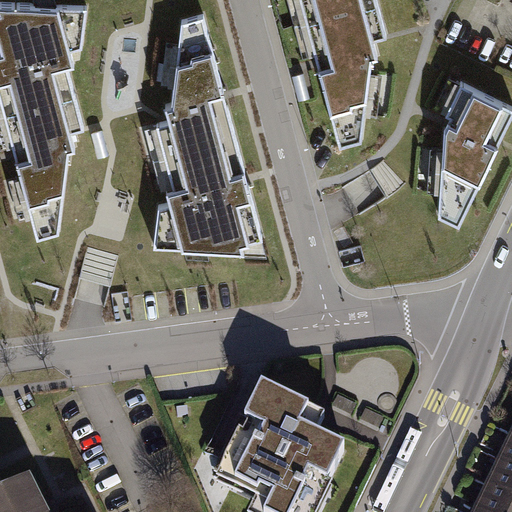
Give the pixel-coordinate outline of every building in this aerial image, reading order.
[(0,0),(0,94),(5,112),(76,93),(67,63),(75,61),(71,47),(82,44),(87,5),(57,3),(35,2),(0,0)] [(307,21),(301,0),(288,0),(303,56),(315,53),(307,21)] [(301,0),(307,21),(378,3),(377,0),(301,0)] [(387,35),(378,3),(307,21),(315,53),(316,54),(329,50),(331,56),(332,63),(319,66),(339,144),(362,138),(365,113),(370,72),(372,55),(378,53),(374,38),(387,35)] [(157,124),(165,155),(236,137),(226,97),(204,13),(182,20),(179,41),(174,84),(172,102),(166,103),(169,114),(170,119),(157,123),(157,124)] [(174,84),(179,41),(167,40),(162,83),(174,84)] [(329,50),(316,54),(319,66),(332,63),(331,56),(329,50)] [(383,74),(370,72),(365,113),(377,115),(383,74)] [(446,111),(461,82),(450,76),(435,106),(446,111)] [(439,213),(459,223),(511,113),(511,105),(461,81),(461,82),(446,111),(446,113),(450,115),(458,118),(455,125),(453,130),(444,126),(443,147),(440,190),(439,213)] [(85,126),(76,93),(5,112),(13,144),(16,155),(21,175),(32,214),(38,235),(59,230),(69,147),(76,145),(71,130),(76,128),(85,126)] [(0,142),(1,147),(13,144),(5,112),(0,113),(0,142)] [(458,118),(450,115),(444,126),(453,130),(455,125),(458,118)] [(145,127),(154,158),(165,155),(157,124),(145,127)] [(248,182),(236,137),(165,155),(174,186),(167,188),(171,201),(159,204),(154,244),(184,246),(206,247),(244,249),(243,241),(262,236),(263,236),(248,182)] [(428,190),(440,190),(443,147),(431,147),(428,190)] [(162,189),(167,188),(174,186),(165,155),(154,158),(162,189)] [(32,214),(21,175),(9,178),(20,218),(32,214)] [(243,241),(244,249),(246,254),(267,255),(262,236),(243,241)] [(110,278),(117,254),(91,246),(84,270),(110,278)] [(206,247),(184,246),(187,256),(209,257),(206,247)] [(260,493),(274,500),(267,511),(315,511),(322,499),(317,497),(323,484),(328,487),(345,452),(316,438),(325,420),(262,390),(245,425),(250,427),(244,439),(239,437),(226,464),(242,472),(235,487),(258,498),(260,493)] [(327,412),(330,398),(312,393),(308,407),(327,412)] [(250,427),(245,425),(240,422),(214,477),(219,479),(217,484),(256,502),(251,511),(321,511),(332,489),(328,487),(323,484),(317,497),(322,499),(315,511),(267,511),(274,500),(260,493),(258,498),(235,487),(242,472),(226,464),(239,437),(244,439),(250,427)] [(511,441),(504,458),(502,463),(511,467),(511,441)] [(492,484),(490,488),(511,498),(511,467),(502,463),(492,484)] [(41,511),(28,485),(2,498),(0,499),(0,509),(1,511),(41,511)] [(480,509),(478,511),(511,511),(511,498),(490,488),(480,509)]
